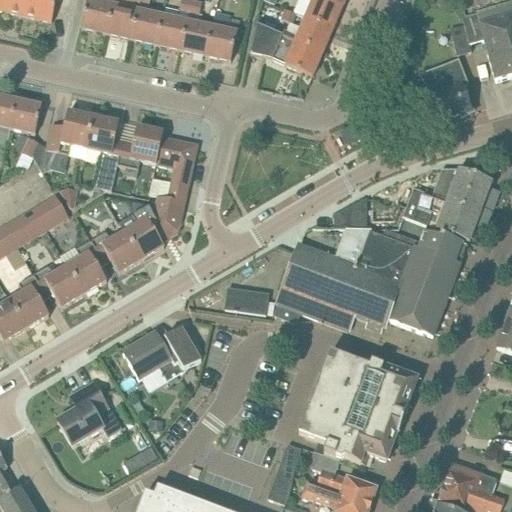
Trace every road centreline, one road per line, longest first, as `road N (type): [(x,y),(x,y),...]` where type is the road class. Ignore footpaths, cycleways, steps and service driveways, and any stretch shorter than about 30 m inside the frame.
road 1 (residential): [(457,379),(330,335),(273,334),(252,349),(215,424),(185,460),(98,511)]
road 2 (tertiary): [(230,252),(400,155),(511,127)]
road 3 (tertiary): [(0,393),(230,252)]
road 4 (residential): [(231,109),(0,60)]
road 5 (residential): [(231,109),(322,121),(333,115),(370,60),(396,0)]
road 6 (residential): [(457,379),(511,218)]
road 7 (residential): [(230,252),(212,216),(231,109)]
road 8 (residential): [(407,511),(457,379)]
road 9 (residential): [(87,511),(64,505),(0,412)]
